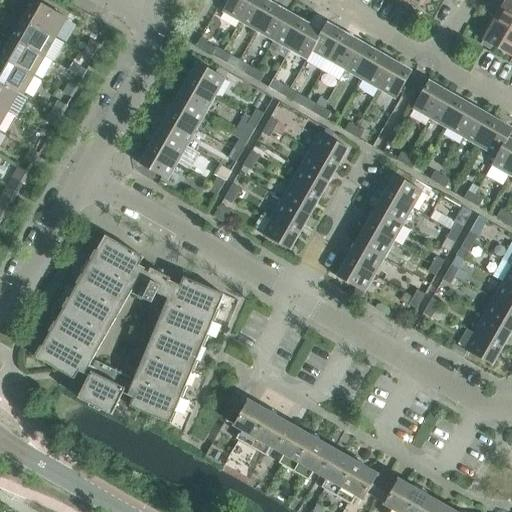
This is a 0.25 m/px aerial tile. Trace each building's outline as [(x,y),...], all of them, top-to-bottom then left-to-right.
[(21,18),(56,38),(67,19),(34,0),(31,0),(29,4),(24,1),(19,10),(24,12),(21,18)] [(228,0),(222,11),(239,21),(251,0),(228,0)] [(251,0),(239,21),(256,31),(272,3),(265,0),(251,0)] [(511,6),(505,2),(501,8),(498,6),(491,18),(511,30),(511,6)] [(256,31),(290,50),(305,22),(272,3),(256,31)] [(10,37),(45,57),(56,38),(21,18),(17,26),(11,23),(8,28),(13,31),(10,37)] [(511,30),(491,18),(481,35),(485,37),(481,44),(488,48),(489,45),(511,57),(511,30)] [(321,32),(305,22),(290,50),(306,60),(311,51),(327,24),(321,32)] [(311,51),(328,60),(344,33),(327,24),(311,51)] [(328,60),(345,70),(360,43),(344,33),(328,60)] [(0,42),(0,47),(3,50),(0,54),(0,56),(34,76),(45,57),(10,37),(8,41),(3,38),(0,42)] [(90,40),(82,54),(93,60),(101,46),(90,40)] [(377,52),(360,43),(345,70),(361,80),(377,52)] [(211,55),(218,59),(222,51),(216,47),(211,55)] [(239,61),(222,51),(218,59),(226,64),(235,69),(239,61)] [(361,80),(378,89),(394,62),(377,52),(361,80)] [(0,81),(23,95),(34,76),(0,56),(0,81)] [(244,74),(251,78),(256,70),(239,61),(235,69),(244,74)] [(394,62),(378,89),(396,99),(411,72),(394,62)] [(188,80),(215,96),(225,78),(197,63),(188,80)] [(72,72),(82,78),(83,76),(86,71),(76,65),(72,72)] [(256,70),(251,78),(259,83),(264,75),(256,70)] [(215,96),(188,80),(178,97),(205,113),(215,96)] [(0,107),(8,112),(17,117),(28,98),(23,95),(0,81),(0,107)] [(412,108),(430,118),(445,91),(428,81),(412,108)] [(63,93),(71,98),(72,98),(78,87),(70,83),(63,93)] [(277,93),(285,97),(289,89),(282,85),(277,93)] [(289,89),(285,97),(292,102),(297,94),(289,89)] [(430,118),(446,128),(462,100),(445,91),(430,118)] [(205,113),(178,97),(168,114),(196,129),(205,113)] [(319,97),(315,104),(322,108),(326,101),(319,97)] [(446,128),(463,137),(479,110),(462,100),(446,128)] [(52,112),(61,117),(67,107),(58,101),(52,112)] [(311,112),(318,116),(323,108),(315,104),(311,112)] [(331,113),(323,108),(318,116),(326,121),(331,113)] [(250,119),(233,109),(230,115),(247,125),(250,119)] [(256,110),(251,117),(259,122),(264,114),(256,110)] [(463,137),(480,147),(496,119),(479,110),(463,137)] [(46,122),(54,127),(55,127),(61,117),(52,112),(46,122)] [(186,146),(196,129),(168,114),(159,130),(186,146)] [(255,129),(259,122),(251,117),(250,119),(247,125),(255,129)] [(270,118),(266,126),(274,130),(278,123),(270,118)] [(491,165),(492,165),(511,129),(511,128),(496,119),(480,147),(496,156),(491,165)] [(345,131),(352,135),(356,127),(349,123),(345,131)] [(270,138),(274,130),(266,126),(262,133),(270,138)] [(364,132),(356,127),(352,135),(360,140),(364,132)] [(250,138),(253,133),(244,128),(240,133),(250,138)] [(511,130),(511,129),(492,165),(491,165),(485,175),(501,184),(507,174),(508,175),(511,168),(511,140),(508,138),(511,130)] [(159,130),(149,147),(177,163),(186,146),(159,130)] [(310,150),(338,166),(348,148),(320,133),(310,150)] [(237,143),(232,150),(240,155),(245,147),(237,143)] [(149,147),(139,164),(167,180),(177,163),(149,147)] [(24,160),(33,165),(34,165),(40,155),(30,149),(24,160)] [(236,163),(240,155),(232,150),(228,158),(236,163)] [(301,167),(328,182),(338,166),(310,150),(301,167)] [(251,151),(247,159),(255,163),(259,156),(251,151)] [(396,161),(403,165),(408,157),(401,153),(396,161)] [(416,162),(408,157),(403,165),(412,170),(416,162)] [(250,171),(255,163),(247,159),(242,166),(250,171)] [(11,178),(22,184),(23,184),(29,173),(17,167),(11,178)] [(328,182),(301,167),(291,183),(318,199),(328,182)] [(430,180),(437,184),(441,176),(434,172),(430,180)] [(394,175),(384,192),(412,208),(422,191),(394,175)] [(221,188),(225,181),(218,176),(213,184),(221,188)] [(437,184),(445,188),(449,181),(441,176),(437,184)] [(291,183),(281,200),(309,216),(318,199),(291,183)] [(221,188),(213,184),(209,191),(217,196),(221,188)] [(236,197),(240,189),(232,185),(228,192),(236,197)] [(472,185),(468,191),(475,195),(478,188),(472,185)] [(0,197),(11,203),(12,203),(18,193),(6,186),(0,197)] [(463,199),(470,203),(475,195),(468,191),(463,199)] [(236,197),(228,192),(224,200),(231,204),(236,197)] [(402,225),(412,208),(384,192),(375,209),(402,225)] [(483,200),(475,195),(470,203),(478,207),(483,200)] [(299,233),(309,216),(281,200),(272,217),(299,233)] [(455,223),(451,230),(459,235),(472,212),(461,206),(452,221),(455,223)] [(375,209),(365,226),(393,242),(402,225),(375,209)] [(496,218),(504,222),(508,214),(501,210),(496,218)] [(289,250),(299,233),(272,217),(262,234),(289,250)] [(383,258),(393,242),(365,226),(356,243),(383,258)] [(459,235),(451,230),(446,238),(454,243),(459,235)] [(470,232),(465,240),(473,244),(477,236),(470,232)] [(169,281),(170,278),(150,268),(149,272),(138,266),(143,257),(105,236),(36,357),(74,379),(79,371),(84,374),(89,376),(78,399),(112,416),(118,402),(123,393),(127,395),(133,398),(129,406),(169,424),(223,294),(183,277),(179,286),(169,281)] [(473,244),(465,240),(461,247),(469,251),(473,244)] [(356,243),(346,259),(374,275),(383,258),(356,243)] [(511,264),(511,243),(502,259),(511,264)] [(436,257),(432,264),(440,268),(444,261),(436,257)] [(440,268),(432,264),(421,258),(412,273),(431,284),(440,268)] [(336,277),(364,292),(374,275),(346,259),(336,277)] [(492,276),(503,282),(511,286),(511,264),(502,259),(492,276)] [(451,265),(447,272),(455,276),(459,269),(451,265)] [(450,284),(455,276),(447,272),(442,280),(450,284)] [(511,286),(503,282),(493,298),(511,309),(511,286)] [(417,290),(413,297),(421,302),(425,294),(417,290)] [(400,301),(409,305),(413,297),(405,293),(400,301)] [(421,302),(413,297),(409,305),(416,310),(421,302)] [(432,298),(428,306),(435,310),(440,303),(432,298)] [(511,309),(493,298),(484,315),(511,331),(511,329),(511,309)] [(431,318),(435,310),(428,306),(423,314),(431,318)] [(501,348),(511,331),(484,315),(474,332),(501,348)] [(491,365),(501,348),(474,332),(464,350),(491,365)] [(235,439),(250,447),(264,423),(254,417),(260,407),(248,400),(244,406),(236,401),(226,419),(234,424),(233,426),(240,430),(235,439)] [(254,417),(264,423),(274,429),(281,419),(260,407),(254,417)] [(264,423),(250,447),(266,456),(271,447),(277,450),(291,425),(281,419),(274,429),(264,423)] [(296,442),(302,431),(291,425),(277,450),(283,454),(278,463),(293,472),(307,448),(296,442)] [(296,442),(307,448),(317,454),(323,443),(302,431),(296,442)] [(313,471),(320,475),(334,449),(323,443),(317,454),(307,448),(293,472),(308,480),(313,471)] [(321,487),(336,496),(350,472),(339,466),(345,456),(334,449),(320,475),(326,478),(321,487)] [(339,466),(350,472),(360,478),(366,468),(345,456),(339,466)] [(360,478),(350,472),(336,496),(351,505),(356,496),(363,500),(366,494),(377,476),(378,474),(366,468),(360,478)] [(378,474),(377,476),(366,494),(375,499),(386,479),(378,474)] [(375,499),(384,504),(395,484),(386,479),(375,499)] [(397,481),(395,484),(384,504),(391,508),(388,511),(408,511),(413,503),(403,497),(409,487),(397,481)] [(403,497),(413,503),(424,509),(430,499),(409,487),(403,497)] [(436,511),(441,505),(430,499),(424,509),(413,503),(408,511),(436,511)]
